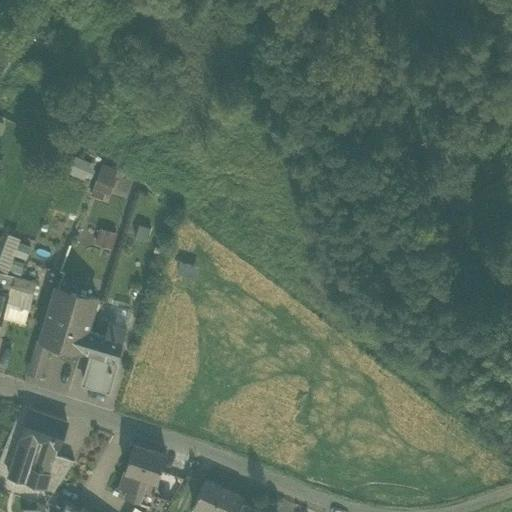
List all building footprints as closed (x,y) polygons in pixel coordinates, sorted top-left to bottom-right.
[(72,154),(65,169),(86,178),(93,163),(72,154)] [(89,196),(108,199),(113,165),(95,162),(89,196)] [(97,226),(93,242),(110,247),(114,231),(97,226)] [(58,286),(55,294),(78,301),(80,293),(58,286)] [(51,342),(80,351),(80,350),(86,330),(87,330),(96,298),(80,293),(78,301),(55,294),(54,294),(50,307),(40,339),(51,342)] [(4,306),(29,313),(30,308),(34,309),(36,303),(32,301),(8,295),(4,306)] [(114,308),(110,322),(124,326),(128,312),(114,308)] [(115,360),(117,361),(126,327),(124,326),(110,322),(109,322),(105,335),(96,332),(90,353),(92,354),(115,360)] [(80,350),(90,353),(96,332),(87,330),(86,330),(80,350)] [(27,373),(41,377),(51,342),(40,339),(37,338),(27,373)] [(115,360),(92,354),(83,382),(107,389),(115,360)] [(37,486),(43,487),(45,481),(47,481),(56,454),(55,454),(67,420),(31,408),(9,476),(37,486)] [(129,483),(143,488),(147,477),(156,480),(165,454),(134,443),(122,480),(129,483)] [(43,487),(53,490),(73,460),(56,454),(47,481),(45,481),(43,487)] [(151,497),(156,480),(147,477),(143,488),(139,500),(149,504),(151,497)] [(193,506),(207,511),(235,511),(243,496),(205,479),(193,506)] [(125,495),(139,500),(143,488),(129,483),(125,495)] [(147,511),(163,511),(169,503),(151,497),(149,504),(147,511)] [(267,511),(243,501),(238,511),(267,511)]
